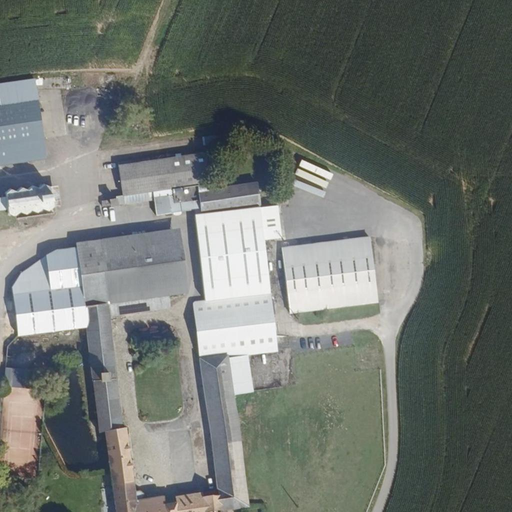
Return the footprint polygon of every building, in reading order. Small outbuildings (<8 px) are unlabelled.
[(0,165),(51,159),(41,78),(3,83),(6,104),(0,104),(0,165)] [(150,190),(180,186),(176,148),(88,159),(92,197),(150,190)] [(199,211),(194,212),(202,296),(270,288),(255,176),(196,184),(198,203),(199,211)] [(187,204),(198,203),(196,184),(185,185),(187,204)] [(61,185),(0,189),(0,212),(59,209),(58,197),(61,197),(61,185)] [(152,207),(187,204),(185,185),(180,186),(150,190),(152,207)] [(162,286),(182,284),(175,219),(98,229),(106,296),(101,297),(102,309),(164,301),(162,286)] [(101,297),(106,296),(98,229),(68,233),(69,239),(77,300),(101,297)] [(289,313),(379,303),(372,237),(281,247),(289,313)] [(68,301),(77,300),(69,239),(42,241),(8,282),(14,331),(70,324),(68,301)] [(253,347),(277,344),(270,288),(202,296),(197,296),(189,297),(214,490),(216,507),(216,511),(233,511),(233,504),(247,503),(230,373),(256,370),(253,347)] [(170,511),(174,511),(216,507),(214,490),(200,492),(201,500),(184,502),(183,494),(163,497),(162,491),(131,495),(122,422),(116,422),(102,309),(101,297),(77,300),(68,301),(70,324),(73,355),(86,354),(96,426),(102,426),(104,443),(107,469),(108,478),(112,511),(170,511)] [(35,368),(7,367),(6,386),(34,387),(35,368)]
